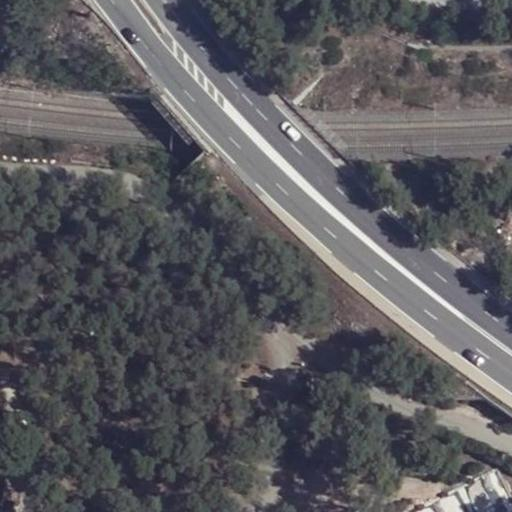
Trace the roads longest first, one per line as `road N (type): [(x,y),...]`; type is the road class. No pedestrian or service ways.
road 1 (residential): [(0,178),(168,191),(292,323),(375,396),(392,408),(511,435)]
road 2 (primary): [(114,0),(190,89),(340,237),(391,255)]
road 3 (primary): [(391,255),(368,213),(227,73),(167,0)]
road 4 (primary): [(391,255),(511,346)]
